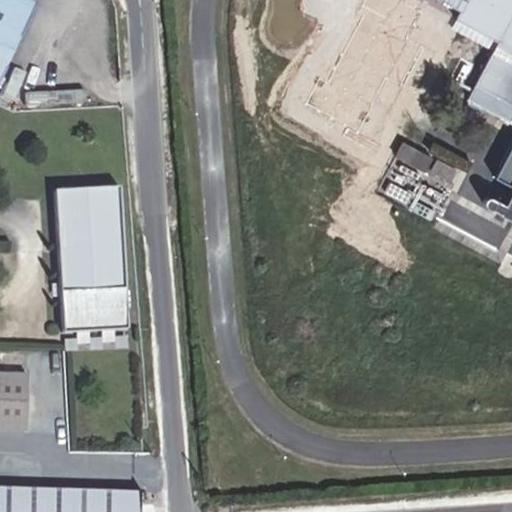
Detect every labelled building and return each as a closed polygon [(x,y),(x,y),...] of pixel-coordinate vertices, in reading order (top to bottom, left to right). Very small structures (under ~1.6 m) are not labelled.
[(19,0),(0,0),(0,91),(41,10),(19,0)] [(511,0),(444,0),(460,8),(456,17),(497,39),(469,94),(511,116),(511,115),(511,139),(493,175),(511,184),(511,188),(505,201),(492,194),(489,194),(487,194),(484,196),(483,198),(483,201),(485,204),(486,205),(511,218),(511,0)] [(456,168),(437,157),(431,168),(450,179),(456,168)] [(60,193),(67,336),(131,333),(121,191),(60,193)] [(0,427),(30,429),(31,369),(0,367),(0,427)] [(0,486),(0,511),(142,511),(143,491),(0,486)]
